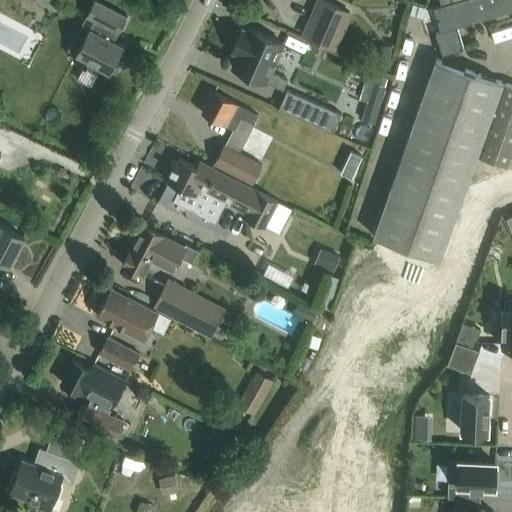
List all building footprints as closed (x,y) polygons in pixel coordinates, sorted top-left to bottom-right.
[(126,15),(97,0),(92,0),(85,16),(93,20),(87,31),(80,27),(68,48),(76,52),(72,58),(81,63),(80,65),(84,67),(84,66),(97,73),(99,69),(108,74),(110,70),(114,72),(119,62),(116,60),(123,45),(110,38),(114,31),(117,33),(126,15)] [(322,0),(317,0),(302,34),(336,49),(352,13),(322,0)] [(511,0),(453,0),(444,3),(446,9),(435,12),(440,30),(435,32),(441,54),(463,48),(457,26),(511,8),(511,0)] [(241,27),(231,51),(237,53),(231,66),(282,88),(287,78),(271,72),(283,42),(248,27),(247,29),(241,27)] [(394,49),(380,44),(373,62),(387,68),(394,49)] [(511,147),(511,84),(435,58),(373,235),(439,258),(475,155),(506,165),(511,147)] [(365,80),(359,99),(367,101),(361,119),(374,123),(386,84),(373,80),(373,82),(366,80),(365,80)] [(287,89),(278,109),(332,132),(341,112),(287,89)] [(213,90),(202,112),(219,121),(231,128),(214,161),(253,182),(262,164),(238,151),(257,114),(213,90)] [(178,157),(165,180),(178,186),(172,198),(214,219),(225,199),(245,210),(243,214),(265,225),(278,199),(216,168),(198,159),(195,166),(178,157)] [(24,236),(6,227),(0,223),(0,259),(9,264),(24,236)] [(190,262),(197,249),(185,243),(183,247),(168,238),(160,234),(142,225),(131,247),(130,248),(129,249),(130,249),(121,265),(143,276),(152,258),(162,263),(173,269),(180,256),(190,262)] [(332,270),(338,255),(321,248),(315,262),(332,270)] [(210,335),(224,308),(167,278),(153,305),(210,335)] [(170,318),(127,295),(110,286),(96,314),(129,332),(136,319),(162,333),(170,318)] [(511,297),(503,298),(501,344),(511,344),(511,297)] [(308,324),(316,309),(300,300),(292,315),(308,324)] [(129,369),(138,353),(107,337),(99,352),(129,369)] [(455,340),(451,351),(475,360),(479,348),(455,340)] [(451,351),(446,363),(470,372),(475,360),(451,351)] [(72,360),(60,382),(84,394),(74,419),(116,436),(122,421),(106,414),(125,380),(93,363),(89,369),(72,360)] [(256,406),(272,378),(256,369),(240,396),(236,403),(253,412),(256,406)] [(462,393),(461,430),(487,431),(489,394),(462,393)] [(333,404),(329,484),(411,489),(415,408),(333,404)] [(21,459),(10,492),(28,498),(27,502),(46,509),(48,510),(59,479),(71,483),(79,461),(72,459),(78,443),(51,433),(46,449),(38,446),(32,462),(21,459)] [(449,459),(447,496),(454,496),(479,497),(480,485),(494,486),(495,461),(449,459)] [(162,509),(165,494),(151,491),(148,506),(162,509)] [(448,511),(492,511),(493,510),(479,509),(479,497),(454,496),(454,508),(449,508),(448,511)]
